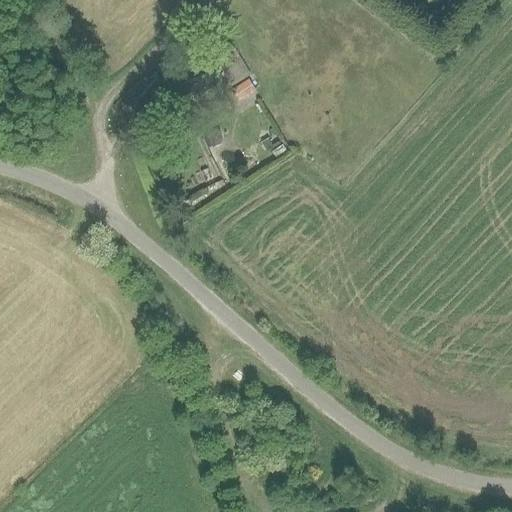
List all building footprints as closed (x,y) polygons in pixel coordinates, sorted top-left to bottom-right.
[(226,62),(222,69),(224,72),(221,74),(230,89),(250,76),(242,62),(232,46),(231,44),(223,50),(230,59),(226,62)] [(220,72),(226,62),(202,49),(197,58),(220,72)] [(197,103),(194,96),(216,87),(210,73),(180,85),(181,88),(163,95),(171,114),(197,103)] [(255,91),(248,80),(231,91),(238,102),(255,91)] [(223,139),(219,131),(207,136),(212,148),(221,144),(223,139)] [(261,143),(266,151),(273,146),(268,139),(261,143)]
